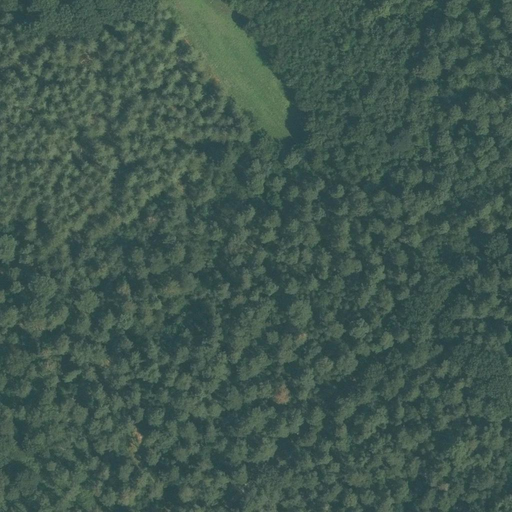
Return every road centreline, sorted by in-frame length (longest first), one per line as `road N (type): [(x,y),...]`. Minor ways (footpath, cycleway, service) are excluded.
road 1 (track): [(169,511),(86,325),(72,274),(72,237),(101,214),(118,179),(102,58),(81,24)]
road 2 (track): [(271,453),(461,284)]
